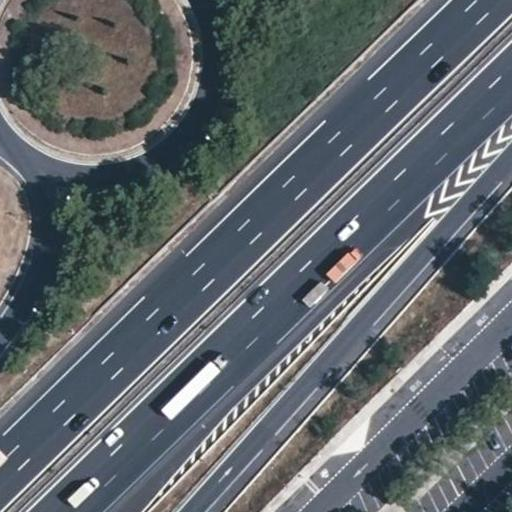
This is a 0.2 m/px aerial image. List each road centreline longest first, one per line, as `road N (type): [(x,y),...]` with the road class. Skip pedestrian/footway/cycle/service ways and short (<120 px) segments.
road 1 (motorway): [(490,0),(0,477)]
road 2 (motorway): [(63,511),(511,77)]
road 3 (motorway): [(191,511),(511,156)]
road 4 (motorway): [(27,145),(55,194),(57,242),(46,276),(0,339)]
